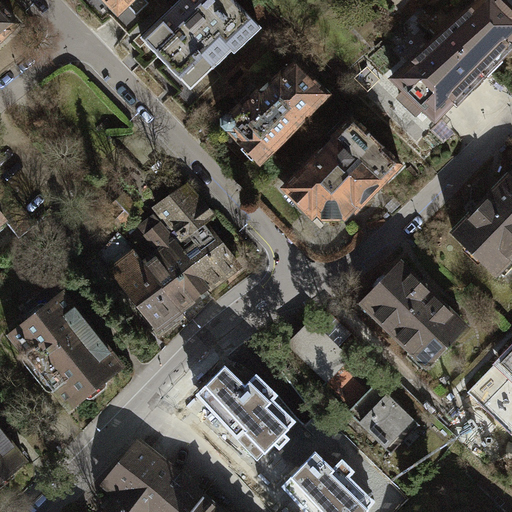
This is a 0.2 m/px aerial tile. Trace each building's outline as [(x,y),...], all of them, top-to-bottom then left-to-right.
[(104,0),(118,13),(131,0),(104,0)] [(177,0),(138,39),(177,79),(200,58),(209,68),(228,50),(230,52),(256,27),(229,0),(177,0)] [(511,10),(501,0),(479,0),(393,78),(436,120),(453,102),(457,105),(469,94),(464,89),(498,56),(501,59),(511,48),(511,44),(509,42),(511,39),(511,10)] [(0,7),(0,39),(16,24),(0,7)] [(228,129),(260,161),(328,94),(297,63),(283,77),(279,73),(260,91),(259,89),(241,106),(239,105),(229,115),(226,114),(221,119),(221,126),(225,130),(228,129)] [(354,119),(284,189),(304,208),(314,208),(321,217),(340,217),(351,205),(355,209),(400,164),(354,119)] [(469,215),(452,232),(496,275),(511,258),(511,256),(509,254),(511,250),(511,179),(510,177),(471,217),(469,215)] [(162,213),(157,217),(179,242),(204,222),(213,215),(205,202),(201,205),(185,186),(157,204),(162,213)] [(128,225),(141,212),(123,194),(110,207),(128,225)] [(179,310),(206,290),(191,269),(196,264),(179,242),(157,217),(154,214),(140,226),(162,253),(144,265),(162,288),(179,310)] [(221,244),(204,222),(179,242),(196,264),(191,269),(206,290),(236,265),(233,259),(240,255),(227,241),(221,244)] [(111,270),(139,306),(162,288),(144,265),(134,251),(111,270)] [(401,263),(363,301),(427,365),(450,342),(450,336),(462,324),(401,263)] [(175,314),(179,310),(162,288),(139,306),(159,337),(180,320),(175,314)] [(63,293),(10,333),(68,408),(121,367),(63,293)] [(313,317),(286,343),(324,383),(351,357),(313,317)] [(511,351),(502,361),(511,370),(511,351)] [(281,399),(233,355),(197,393),(244,438),(281,399)] [(376,382),(347,411),(392,454),(420,425),(376,382)] [(0,480),(25,461),(0,429),(0,480)] [(124,495),(157,456),(141,442),(108,481),(124,495)] [(361,511),(374,500),(328,454),(291,491),(312,511),(361,511)] [(195,511),(207,498),(157,456),(124,495),(109,511),(195,511)] [(223,511),(207,498),(195,511),(223,511)]
